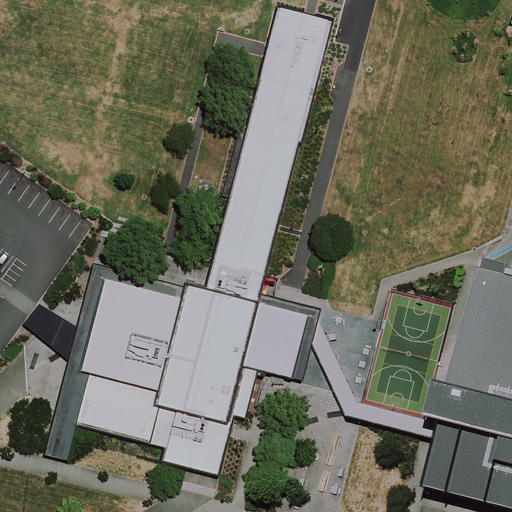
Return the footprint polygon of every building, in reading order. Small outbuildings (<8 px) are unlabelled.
[(195,289),(102,266),(86,328),(82,345),(78,362),(55,452),(75,457),(82,426),(173,449),(170,460),(204,468),(224,473),(239,414),(252,417),(264,369),(276,372),(310,381),(319,344),(324,322),(327,311),(293,302),(268,296),(273,277),(284,234),(285,230),(286,226),(321,85),(278,74),(272,73),(267,72),(263,89),(253,125),(213,287),(197,282),(195,289)] [(511,267),(495,263),(491,276),(511,281),(511,267)] [(480,503),(511,511),(511,281),(502,279),(491,276),(463,390),(456,388),(446,427),(458,430),(456,437),(454,445),(442,494),(480,503)] [(86,328),(44,304),(29,324),(78,362),(86,328)] [(365,406),(324,322),(319,344),(354,419),(454,445),(458,430),(446,427),(365,406)]
